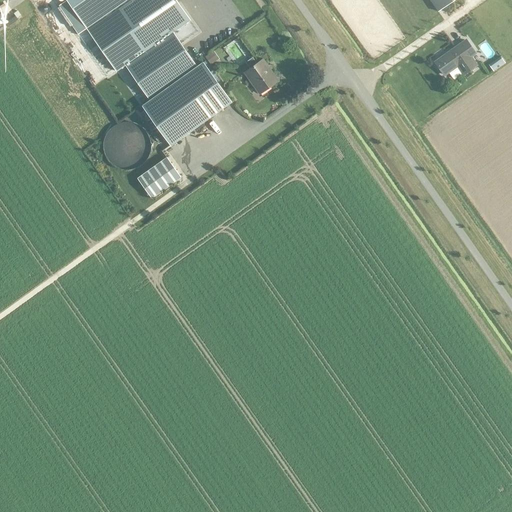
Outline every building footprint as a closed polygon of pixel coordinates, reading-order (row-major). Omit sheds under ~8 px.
[(78,34),(86,28),(116,71),(190,20),(176,0),(66,0),(58,5),(78,34)] [(429,0),(438,11),(454,0),(429,0)] [(151,100),(198,66),(174,31),(126,64),(151,100)] [(470,56),(475,53),(466,40),(465,41),(466,42),(462,44),(461,43),(455,48),(456,49),(442,59),(441,58),(435,62),(444,75),(457,65),(464,74),(476,65),(470,56)] [(250,69),(245,73),(259,94),(278,81),(263,60),(257,64),(252,57),(245,62),(250,69)] [(203,63),(143,106),(171,145),(231,102),(203,63)] [(117,167),(119,168),(121,169),(122,169),(126,170),(129,170),(132,169),(136,168),(139,167),(141,165),(143,163),(146,160),(148,156),(150,152),(150,149),(150,147),(150,145),(150,141),(149,138),(148,135),(146,132),(145,130),(143,128),(141,127),(139,126),(137,124),(135,124),(133,123),(130,122),(126,122),(122,123),(118,124),(114,126),(112,128),(109,130),(107,133),(106,134),(104,138),(103,141),(103,146),(103,148),(104,151),(104,152),(105,155),(107,158),(108,161),(110,163),(111,164),(113,166),(115,166),(117,167)] [(181,177),(167,157),(137,178),(151,198),(181,177)]
